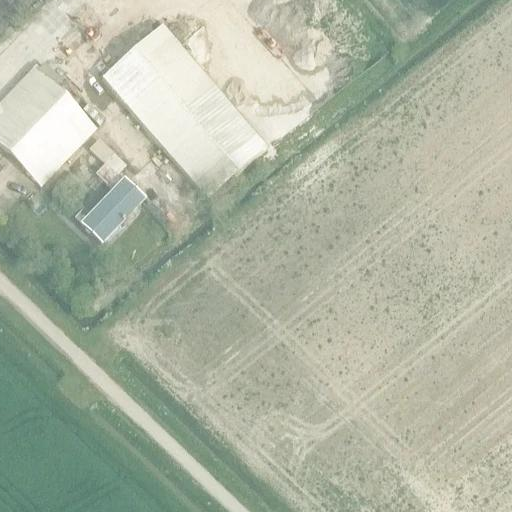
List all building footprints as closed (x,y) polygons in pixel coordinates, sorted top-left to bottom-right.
[(101,83),(206,204),(267,151),(161,30),(101,83)] [(0,104),(0,151),(40,190),(96,132),(32,71),(0,104)] [(103,208),(120,225),(141,203),(115,178),(123,170),(96,144),(79,162),(114,197),(103,208)] [(0,193),(9,186),(0,174),(0,193)] [(99,246),(120,225),(103,208),(92,220),(83,211),(74,221),(83,230),(82,230),(99,246)]
